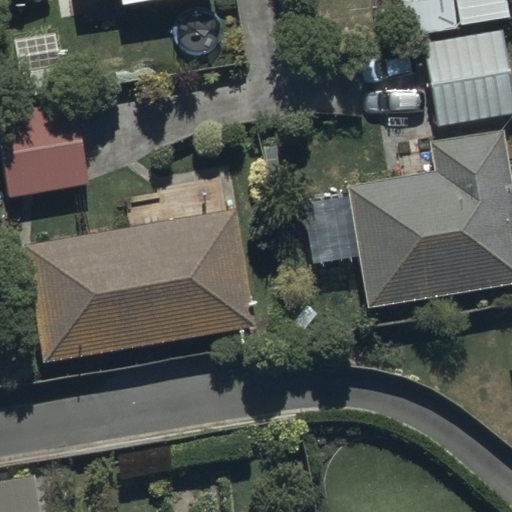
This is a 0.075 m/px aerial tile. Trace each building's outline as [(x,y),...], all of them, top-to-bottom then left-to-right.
[(52,0),(0,0),(0,8),(53,0),(52,0)] [(74,0),(75,5),(111,0),(116,0),(118,13),(205,0),(74,0)] [(448,0),(432,0),(399,5),(405,42),(454,35),(448,0)] [(504,0),(455,0),(460,32),(508,25),(504,0)] [(511,95),(503,34),(423,46),(436,134),(511,122),(511,95)] [(75,102),(0,113),(0,167),(6,205),(88,192),(75,102)] [(436,177),(348,194),(371,321),(511,295),(511,209),(499,138),(431,151),(436,177)] [(238,219),(23,253),(42,372),(256,338),(238,219)] [(0,511),(35,511),(28,472),(0,477),(0,511)]
